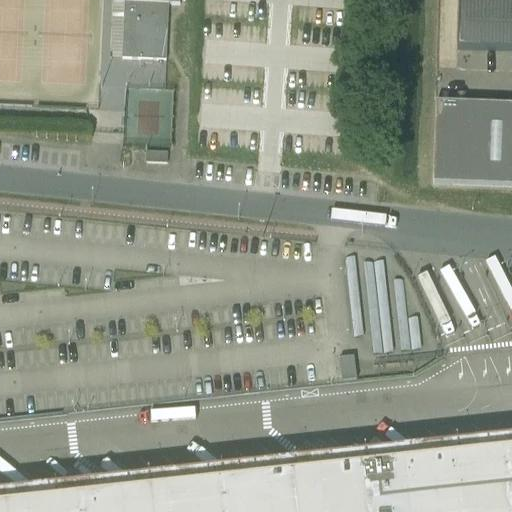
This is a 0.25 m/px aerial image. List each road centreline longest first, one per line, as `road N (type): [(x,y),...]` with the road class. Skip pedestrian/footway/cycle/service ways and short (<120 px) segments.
road 1 (unclassified): [(373,219),(0,181)]
road 2 (unclassified): [(373,219),(511,233)]
